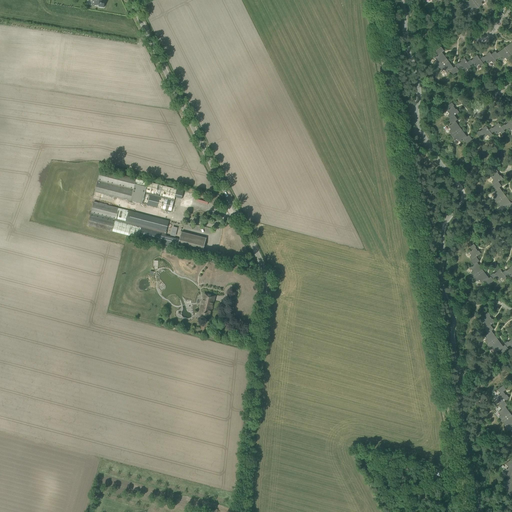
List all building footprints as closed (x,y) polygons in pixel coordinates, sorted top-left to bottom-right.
[(479,8),(472,0),(469,0),(465,3),(466,4),(464,5),(462,2),(458,5),(462,11),(466,8),(469,12),(472,9),(474,11),(477,9),(478,9),(479,8)] [(472,0),(479,8),(480,8),(479,7),(483,4),(481,3),(484,0),(472,0)] [(437,66),(438,68),(448,60),(443,54),(442,55),(441,53),(444,51),(441,47),(435,51),(438,55),(435,58),(437,61),(436,63),(438,66),(437,66)] [(495,52),(491,55),(496,60),(500,57),(502,61),(506,58),(507,60),(510,58),(511,58),(511,57),(505,48),(499,52),(499,53),(498,55),(495,52)] [(483,57),(480,60),(483,63),(486,61),(488,64),(492,62),(493,64),(496,61),(496,60),(491,55),(490,52),(486,55),(487,56),(484,59),(483,57)] [(470,60),(468,62),(470,66),(473,64),(476,67),(479,65),(480,66),(483,64),(483,63),(480,60),(477,55),(474,58),(475,59),(471,62),(470,60)] [(455,66),(456,66),(458,69),(461,67),(463,70),(467,68),(468,70),(471,67),(470,66),(468,62),(465,58),(461,61),(463,62),(459,65),(458,63),(455,66)] [(448,60),(438,68),(439,69),(440,68),(442,71),(444,70),(447,73),(450,71),(453,75),(459,70),(458,69),(456,66),(453,68),(452,67),(452,66),(448,60)] [(447,116),(450,119),(454,116),(459,112),(456,109),(455,110),(453,107),(454,106),(452,103),(448,105),(450,108),(447,111),(449,114),(447,116)] [(450,135),(451,136),(461,129),(456,123),(456,124),(454,122),(457,120),(454,116),(450,119),(448,120),(451,124),(448,126),(450,130),(449,131),(451,135),(450,135)] [(504,125),(501,127),(504,131),(507,128),(509,132),(511,129),(511,121),(511,120),(507,122),(509,124),(506,126),(505,126),(504,125)] [(492,128),(488,130),(491,134),(494,131),(497,135),(500,132),(502,134),(505,132),(504,131),(501,127),(498,123),(495,125),(496,127),(493,129),(492,128)] [(491,134),(488,130),(486,126),(482,128),(483,130),(480,132),(479,131),(476,133),(479,137),(482,134),(484,138),(488,135),(489,137),(492,135),(491,134)] [(461,129),(451,136),(452,137),(453,137),(455,140),(457,139),(460,142),(463,140),(466,144),(472,140),(469,135),(466,137),(464,136),(465,135),(461,129)] [(491,182),(494,185),(498,182),(503,179),(500,176),(499,177),(497,173),(498,172),(496,169),(492,172),(494,175),(491,177),(493,181),(491,182)] [(94,192),(171,211),(175,197),(182,199),(184,191),(100,170),(94,192)] [(494,202),(495,203),(505,195),(500,189),(500,190),(498,188),(501,186),(498,182),(494,185),(492,186),(495,190),(492,193),(495,196),(493,198),(495,201),(494,202)] [(505,195),(495,203),(496,204),(497,203),(499,207),(501,205),(504,209),(507,206),(510,210),(511,208),(511,202),(510,204),(509,202),(509,201),(505,195)] [(87,226),(177,248),(179,240),(165,236),(169,221),(93,202),(87,226)] [(179,240),(177,248),(202,255),(206,238),(181,232),(179,240)] [(469,257),(472,260),(476,257),(481,254),(478,251),(477,252),(474,248),(476,247),(473,244),(470,247),(472,250),(469,252),(471,256),(469,257)] [(472,277),(473,278),(483,270),(478,265),(476,263),(479,261),(476,257),(472,260),(470,261),(473,265),(470,268),(472,271),(471,273),(473,276),(472,277)] [(505,270),(502,272),(505,276),(508,274),(511,277),(511,276),(511,265),(509,268),(510,269),(506,272),(505,270)] [(490,276),(491,277),(493,279),(495,277),(498,280),(501,278),(503,280),(506,277),(505,276),(502,272),(499,268),(496,271),(497,272),(494,275),(493,273),(490,276)] [(483,270),(473,278),(474,279),(475,278),(477,282),(479,280),(482,284),(485,281),(488,285),(494,281),(493,279),(491,277),(488,279),(487,277),(487,276),(483,270)] [(212,307),(215,296),(203,293),(197,316),(203,318),(203,317),(208,318),(210,309),(211,306),(212,307)] [(484,325),(486,329),(490,325),(495,322),(492,319),(491,320),(489,316),(490,315),(488,312),(484,315),(486,318),(483,321),(485,324),(484,325)] [(487,345),(487,346),(497,339),(493,333),(492,333),(491,332),(493,329),(490,325),(486,329),(485,330),(488,334),(484,336),(487,340),(485,341),(487,344),(487,345)] [(497,339),(487,346),(488,347),(489,347),(491,350),(493,348),(496,352),(499,349),(502,353),(508,349),(507,347),(505,345),(502,347),(501,345),(497,339)] [(497,401),(499,405),(505,401),(508,398),(506,395),(505,396),(502,392),(506,390),(503,386),(497,390),(500,394),(496,396),(499,400),(497,401)] [(500,420),(501,422),(511,415),(507,408),(506,409),(505,407),(508,405),(505,401),(499,405),(502,409),(498,411),(501,415),(499,417),(501,420),(500,420)] [(511,415),(501,422),(502,423),(503,422),(505,426),(507,424),(510,428),(511,426),(511,415)]
